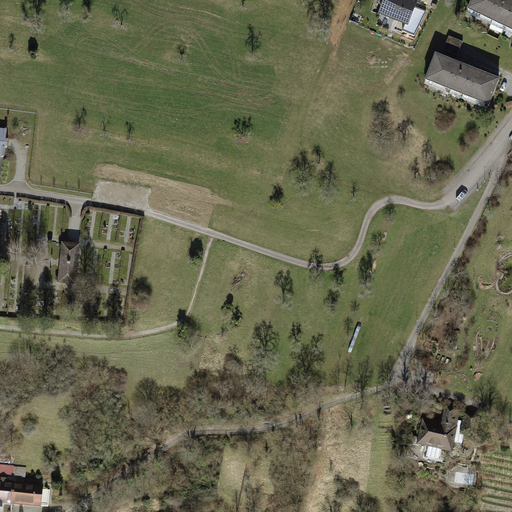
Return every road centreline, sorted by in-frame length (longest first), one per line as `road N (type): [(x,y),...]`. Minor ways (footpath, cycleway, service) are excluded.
road 1 (residential): [(95,205),(335,271),(354,253),(370,211),(392,197),(422,206),(450,200)]
road 2 (residential): [(65,511),(184,430),(283,425),(394,377)]
road 3 (residential): [(503,136),(499,172),(394,377)]
road 4 (track): [(349,0),(300,133),(312,164),(392,197)]
road 5 (residential): [(394,377),(511,416)]
